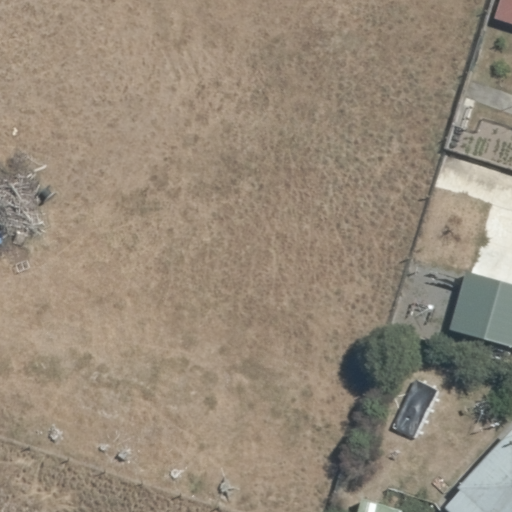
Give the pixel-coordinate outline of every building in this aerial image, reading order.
[(511,0),(507,0),(501,18),(511,21),(511,0)] [(450,153),(439,185),(500,206),(511,174),(450,153)] [(511,280),(472,270),(456,330),(511,345),(511,280)] [(511,511),(511,437),(451,506),(458,511),(511,511)] [(352,488),(345,511),(408,511),(411,502),(352,488)]
